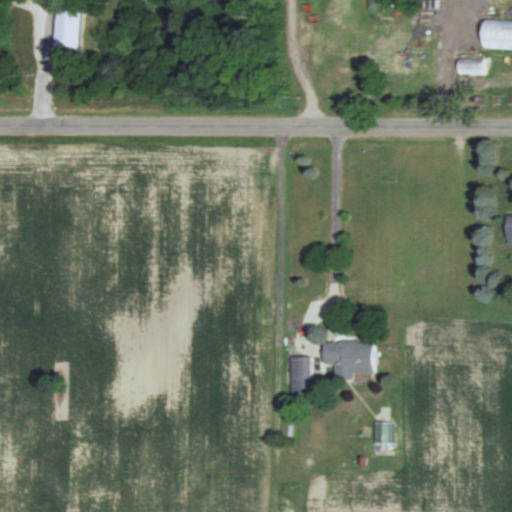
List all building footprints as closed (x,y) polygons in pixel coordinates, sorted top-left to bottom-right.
[(85,8),(62,6),(59,57),(82,58),(85,8)] [(511,18),(488,18),(487,47),(511,48),(511,18)] [(396,73),(421,73),(421,32),(408,32),(408,53),(396,53),(396,73)] [(462,73),(488,73),(488,58),(462,58),(462,73)] [(327,341),(328,363),(337,363),(338,378),(357,377),(357,372),(378,372),(377,340),(327,341)] [(315,356),(293,356),(293,396),(320,397),(321,372),(315,372),(315,356)] [(375,442),(395,442),(396,421),(376,421),(375,442)]
